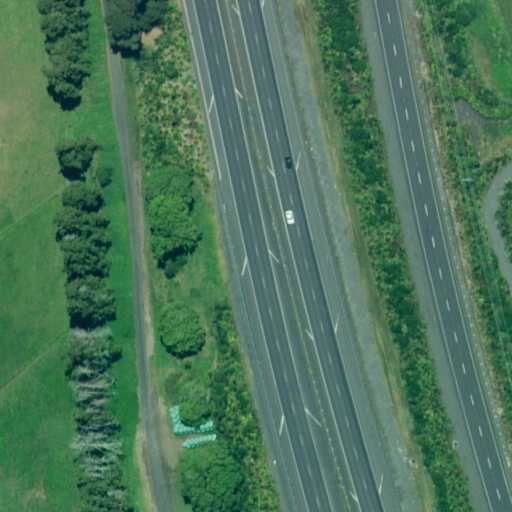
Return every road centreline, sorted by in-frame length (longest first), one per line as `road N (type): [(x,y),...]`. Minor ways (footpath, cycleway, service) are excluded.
road 1 (motorway): [(230,0),(353,511)]
road 2 (motorway): [(306,511),(239,244),(191,0)]
road 3 (unclassified): [(383,0),(426,249),(494,511)]
road 4 (unclassified): [(106,0),(141,430),(156,511)]
road 5 (track): [(511,171),(497,176),(493,205),(511,278)]
